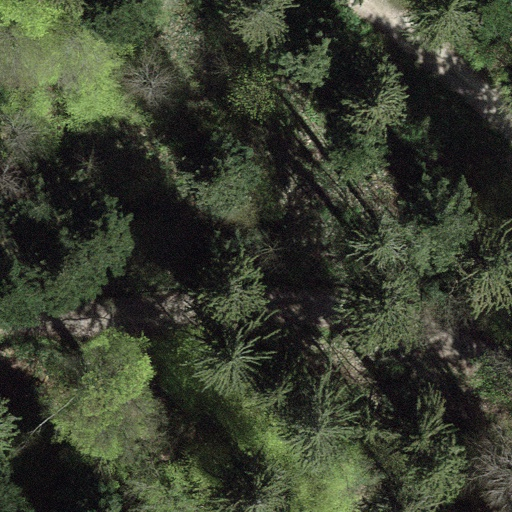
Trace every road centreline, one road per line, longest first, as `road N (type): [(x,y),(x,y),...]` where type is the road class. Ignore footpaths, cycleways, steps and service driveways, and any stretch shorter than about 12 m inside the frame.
road 1 (track): [(511,391),(411,333),(323,310),(0,321)]
road 2 (track): [(351,0),(511,131)]
